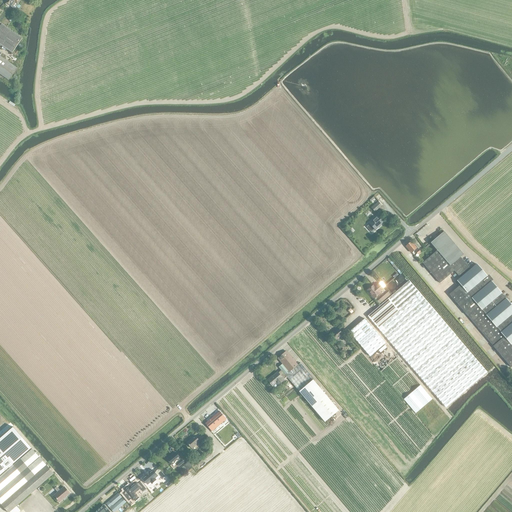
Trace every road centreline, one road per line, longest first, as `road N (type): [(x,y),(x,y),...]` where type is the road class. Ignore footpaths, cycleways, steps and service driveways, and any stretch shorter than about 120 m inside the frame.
road 1 (track): [(0,185),(26,153),(73,133),(154,115),(250,110),(332,43),(388,53),(441,43),(482,52),(511,84)]
road 2 (unclassified): [(79,511),(511,147)]
road 3 (track): [(511,44),(448,28),(387,38),(325,27),(248,93),(209,103),(132,103),(26,134),(0,162)]
road 4 (track): [(214,399),(310,511)]
road 5 (track): [(377,194),(280,84)]
road 6 (track): [(43,128),(39,91),(51,13),(71,0)]
